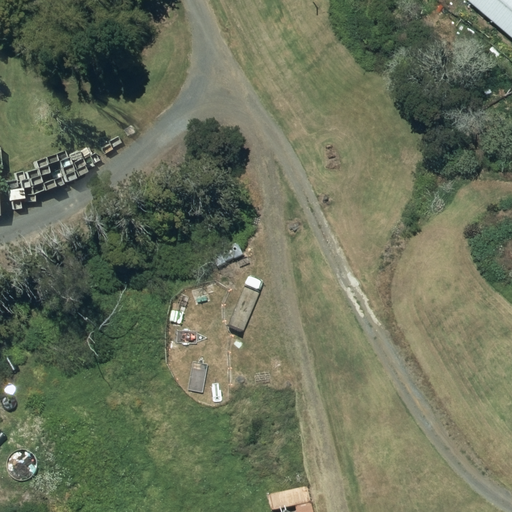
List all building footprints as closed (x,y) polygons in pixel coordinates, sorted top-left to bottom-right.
[(511,0),(472,0),(470,3),(511,39),(511,0)] [(13,197),(17,208),(29,203),(24,192),(13,197)] [(214,249),(223,266),(248,252),(240,236),(214,249)] [(237,346),(266,338),(262,323),(233,332),(237,346)] [(266,338),(237,346),(242,362),(271,354),(266,338)] [(230,428),(236,442),(277,426),(290,421),(285,406),(230,428)] [(239,460),(252,454),(283,442),(277,426),(236,442),(230,444),(236,460),(239,460)] [(0,457),(0,511),(47,511),(63,504),(31,442),(0,457)] [(320,511),(314,484),(314,482),(275,491),(279,509),(301,504),(302,511),(320,511)]
